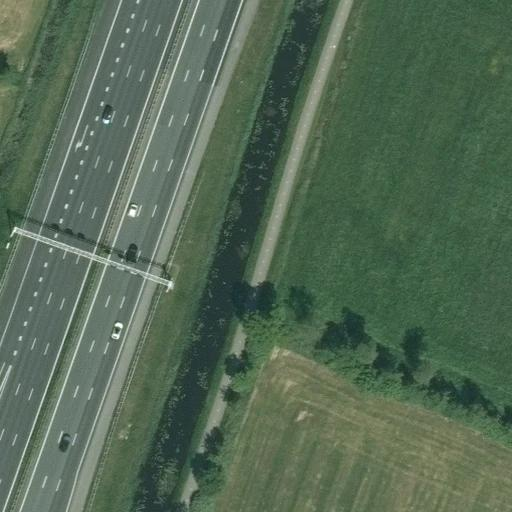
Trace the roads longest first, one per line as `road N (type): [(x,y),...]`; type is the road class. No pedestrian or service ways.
road 1 (motorway): [(46,511),(227,0)]
road 2 (unclassified): [(183,511),(347,0)]
road 3 (motorway): [(159,0),(27,373)]
